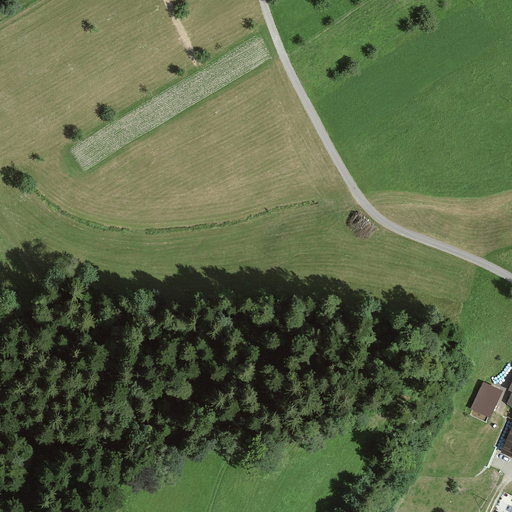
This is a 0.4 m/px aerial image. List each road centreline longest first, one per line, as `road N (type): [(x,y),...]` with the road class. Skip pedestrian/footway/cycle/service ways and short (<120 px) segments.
road 1 (track): [(511,278),(376,217),(351,186),(263,0)]
road 2 (track): [(0,431),(214,456),(221,471),(209,511)]
